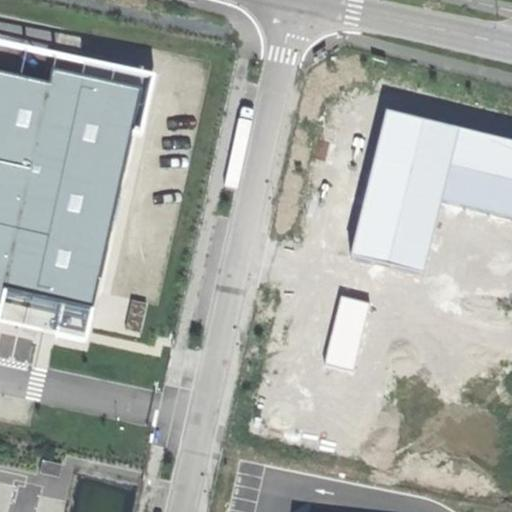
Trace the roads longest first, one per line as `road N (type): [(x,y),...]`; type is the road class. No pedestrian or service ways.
road 1 (unclassified): [(183,511),(297,0)]
road 2 (track): [(287,44),(65,0)]
road 3 (tertiary): [(305,0),(511,46)]
